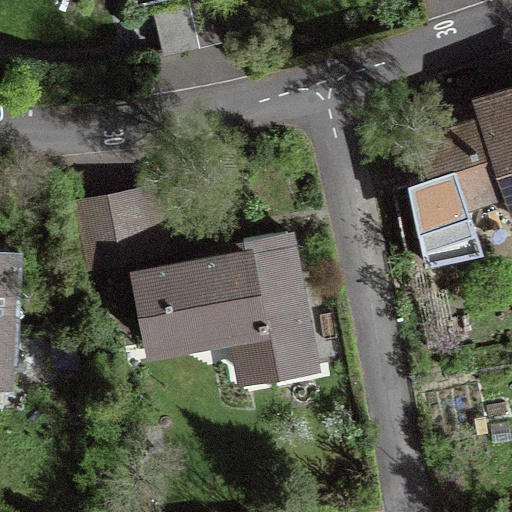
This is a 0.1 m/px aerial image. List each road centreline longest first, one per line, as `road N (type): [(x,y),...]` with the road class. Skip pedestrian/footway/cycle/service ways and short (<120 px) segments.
road 1 (residential): [(322,95),(414,511)]
road 2 (residential): [(322,95),(117,139),(0,126)]
road 3 (residential): [(511,30),(322,95)]
